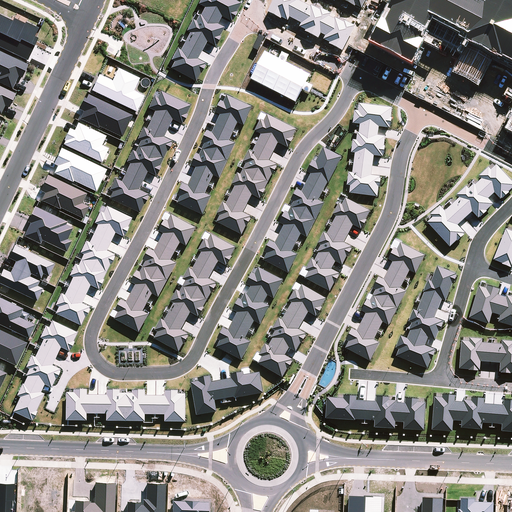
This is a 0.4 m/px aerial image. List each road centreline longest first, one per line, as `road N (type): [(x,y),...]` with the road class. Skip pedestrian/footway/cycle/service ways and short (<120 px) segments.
road 1 (residential): [(246,18),(91,325),(96,358),(114,368),(172,366),(194,356),(303,145),(339,109),(357,76)]
road 2 (residential): [(283,423),(387,221),(402,148),(423,110)]
road 3 (unknown): [(42,449),(44,404),(184,396),(233,372),(245,351)]
road 4 (residential): [(0,447),(231,456)]
road 5 (residential): [(90,13),(0,203)]
road 6 (residential): [(303,457),(511,464)]
road 7 (residential): [(357,76),(246,18)]
road 8 (residential): [(441,381),(471,265)]
